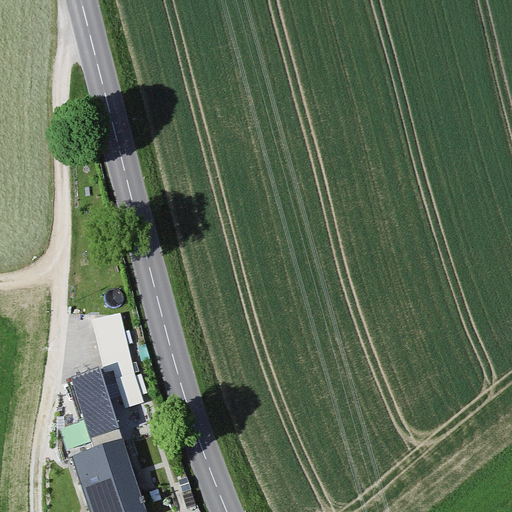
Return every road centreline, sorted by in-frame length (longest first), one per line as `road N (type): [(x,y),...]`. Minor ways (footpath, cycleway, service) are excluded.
road 1 (secondary): [(81,0),(174,363),(227,511)]
road 2 (track): [(38,511),(61,264)]
